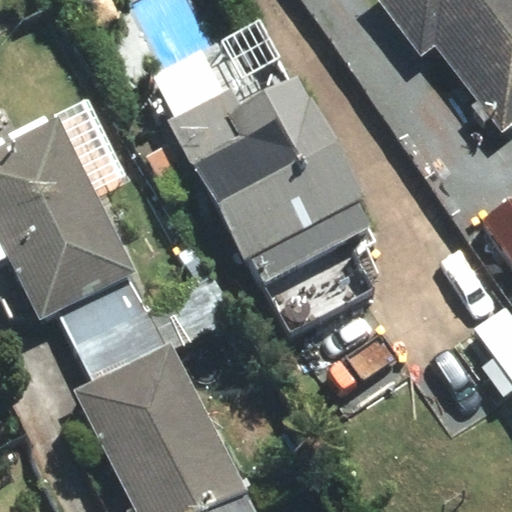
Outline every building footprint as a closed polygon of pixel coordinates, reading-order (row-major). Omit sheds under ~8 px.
[(511,0),(371,0),(365,4),(416,70),(431,59),(497,145),(511,133),(511,0)] [(52,28),(9,45),(24,82),(66,65),(52,28)] [(208,233),(235,282),(245,277),(257,302),(369,243),(303,114),(301,116),(290,97),(235,125),(225,106),(160,140),(208,233)] [(52,130),(0,155),(0,268),(34,337),(131,289),(52,130)] [(511,208),(478,233),(511,279),(511,208)] [(478,380),(501,412),(511,405),(511,404),(511,332),(502,319),(468,343),(489,373),(478,380)] [(341,428),(372,409),(433,511),(434,511),(461,496),(400,392),(408,388),(368,322),(301,361),(341,428)] [(166,355),(68,403),(121,511),(234,511),(242,509),(166,355)]
